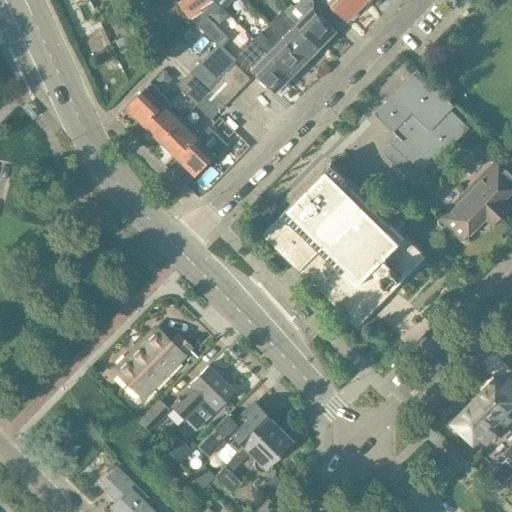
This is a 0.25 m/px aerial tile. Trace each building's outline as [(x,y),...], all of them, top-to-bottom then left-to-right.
[(209,0),(184,0),(179,3),(188,17),(211,3),(209,0)] [(365,4),(361,0),(330,0),(329,2),(348,21),(365,4)] [(335,31),(314,10),(306,18),(290,3),(283,10),(320,46),(335,31)] [(320,46),(283,10),(269,24),(276,32),(305,61),(320,46)] [(226,37),(206,18),(199,26),(218,45),(226,37)] [(305,61),(276,32),(269,40),(261,32),(254,39),(291,75),(305,61)] [(247,46),(239,55),(255,70),(276,91),(291,75),(254,39),(247,46)] [(234,62),(218,45),(209,54),(226,71),(234,62)] [(107,49),(97,53),(102,64),(112,59),(107,49)] [(226,71),(209,54),(200,63),(217,80),(226,71)] [(252,79),(234,62),(226,71),(243,88),(252,79)] [(217,80),(200,63),(191,72),(208,89),(217,80)] [(469,127),(450,109),(453,106),(454,105),(422,74),(417,69),(374,113),(402,140),(395,146),(391,141),(385,147),(384,148),(384,150),(384,152),(384,153),(385,154),(414,183),(469,127)] [(243,88),(226,71),(217,80),(234,96),(243,88)] [(208,89),(191,72),(183,80),(192,89),(200,97),(208,89)] [(192,89),(183,80),(177,86),(186,95),(192,89)] [(234,96),(217,80),(208,89),(225,106),(234,96)] [(146,88),(127,107),(145,124),(164,105),(168,101),(151,83),(146,88)] [(200,97),(192,89),(186,95),(194,103),(200,97)] [(225,106),(208,89),(200,97),(209,105),(218,114),(225,106)] [(209,105),(200,97),(194,103),(203,111),(209,105)] [(162,141),(181,122),(164,105),(145,124),(162,141)] [(218,114),(209,105),(203,111),(212,120),(218,114)] [(179,158),(198,139),(181,122),(162,141),(179,158)] [(196,175),(215,156),(198,139),(179,158),(196,175)] [(507,202),(511,197),(511,170),(499,157),(440,217),(463,240),(476,227),(478,229),(487,229),(493,223),(494,223),(511,206),(507,202)] [(427,257),(412,242),(331,162),(261,233),(357,328),(427,257)] [(141,394),(188,346),(177,336),(170,343),(156,329),(116,370),(141,394)] [(206,416),(232,390),(207,365),(188,384),(190,386),(170,406),(183,418),(195,405),(206,416)] [(495,380),(477,399),(503,425),(511,415),(511,386),(507,392),(495,380)] [(150,427),(168,409),(158,399),(140,417),(150,427)] [(503,425),(477,399),(454,422),(473,440),(477,435),(485,443),(503,425)] [(244,446),(269,421),(270,420),(252,402),(243,412),(242,412),(234,419),(228,413),(195,446),(206,457),(225,438),(229,442),(234,436),(243,445),(244,446)] [(243,445),(213,475),(230,492),(240,482),(229,471),(245,455),(247,456),(250,456),(252,454),(254,456),(253,456),(253,457),(253,458),(252,458),(252,459),(252,460),(252,461),(251,462),(252,462),(252,463),(252,464),(252,465),(252,466),(253,466),(253,467),(254,468),(255,469),(256,469),(257,470),(258,470),(259,470),(260,470),(261,470),(262,470),(263,470),(264,469),(265,469),(266,469),(267,468),(279,456),(275,453),(288,440),(269,421),(244,446),(243,445)] [(179,442),(168,453),(174,459),(178,462),(189,452),(179,442)] [(511,454),(487,481),(497,490),(511,474),(511,454)] [(152,511),(141,501),(145,497),(114,467),(97,484),(114,501),(108,507),(112,511),(152,511)] [(90,488),(84,494),(91,500),(96,494),(90,488)]
